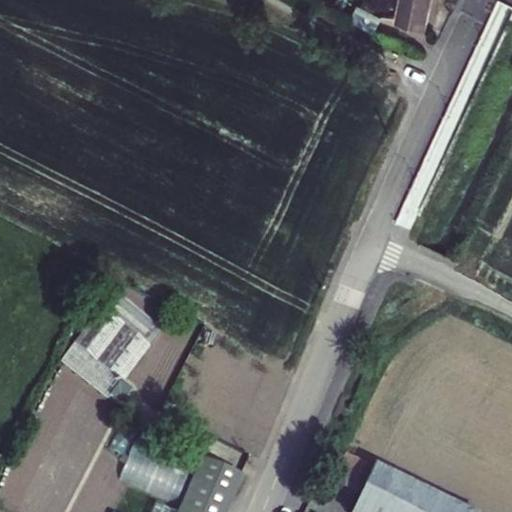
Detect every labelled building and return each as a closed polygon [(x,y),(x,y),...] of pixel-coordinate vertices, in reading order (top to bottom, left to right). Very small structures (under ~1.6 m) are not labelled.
[(425,0),(394,0),(390,24),(421,30),(425,0)] [(376,23),(353,12),(345,28),(369,39),(376,23)] [(116,287),(58,362),(108,401),(166,326),(116,287)] [(175,501),(185,470),(128,452),(118,483),(175,501)] [(352,463),(339,486),(363,498),(375,474),(352,463)] [(225,511),(235,489),(197,472),(178,511),(225,511)] [(375,474),(363,498),(355,511),(448,511),(449,511),(375,474)]
